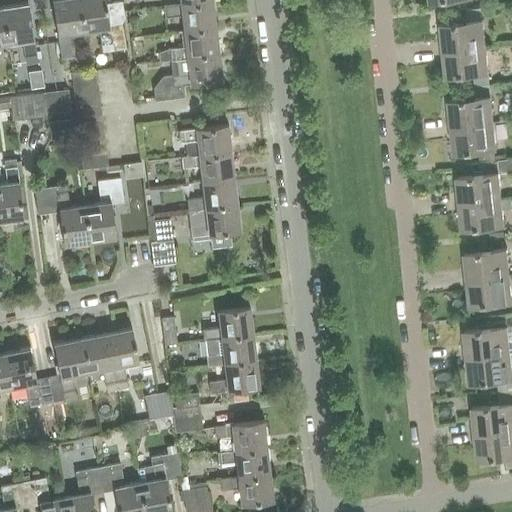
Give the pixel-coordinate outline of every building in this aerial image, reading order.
[(69,35),(83,33),(78,0),(51,0),(61,59),(73,57),(69,35)] [(125,49),(121,24),(124,18),(121,1),(112,2),(114,14),(107,15),(104,0),(78,0),(83,33),(99,30),(102,52),(125,49)] [(215,26),(212,0),(180,4),(163,6),(164,16),(182,14),(184,30),(215,26)] [(27,2),(2,6),(8,44),(22,42),(26,64),(37,62),(27,2)] [(465,9),(467,20),(482,19),(481,7),(465,9)] [(441,23),(444,49),(486,45),(483,19),(441,23)] [(186,46),(168,49),(158,52),(159,60),(172,59),(218,53),(215,26),(184,30),(186,46)] [(486,45),(444,49),(446,75),(488,71),(486,45)] [(172,59),(174,74),(165,75),(153,89),(154,100),(184,96),(182,84),(222,79),(218,53),(172,59)] [(73,84),(73,86),(98,82),(96,70),(71,73),(73,84)] [(99,94),(98,82),(73,86),(74,97),(99,94)] [(69,89),(56,91),(59,114),(71,113),(69,89)] [(56,91),(44,92),(47,115),(59,114),(56,91)] [(44,92),(33,93),(36,117),(47,115),(44,92)] [(33,93),(21,95),(24,118),(36,117),(33,93)] [(74,97),(76,109),(101,106),(99,94),(74,97)] [(12,120),(24,118),(21,95),(9,96),(12,120)] [(449,100),(451,126),(494,121),(491,96),(475,97),(449,100)] [(9,97),(0,98),(0,108),(10,107),(9,97)] [(76,109),(77,121),(102,118),(101,106),(76,109)] [(77,121),(79,133),(104,130),(102,118),(77,121)] [(75,137),(72,119),(49,122),(51,140),(75,137)] [(494,121),(451,126),(454,152),(481,150),(482,161),(495,160),(494,149),(496,148),(494,121)] [(198,139),(200,154),(200,155),(231,152),(227,124),(178,130),(179,141),(198,139)] [(79,133),(80,145),(105,142),(104,130),(79,133)] [(80,145),(82,157),(106,155),(105,142),(80,145)] [(234,177),(231,152),(200,155),(200,154),(181,156),(183,168),(201,166),(203,181),(234,177)] [(108,166),(106,155),(82,157),(83,169),(108,166)] [(7,182),(0,182),(0,220),(24,218),(16,158),(4,160),(7,182)] [(457,176),(459,202),(501,198),(499,172),(496,172),(495,160),(482,161),(483,173),(457,176)] [(99,201),(84,203),(90,241),(116,237),(111,203),(123,201),(120,177),(97,181),(99,201)] [(237,204),(234,177),(203,181),(205,197),(186,199),(188,210),(206,208),(237,204)] [(69,205),(66,184),(34,189),(38,213),(59,210),(64,244),(90,241),(84,203),(69,205)] [(504,224),(501,198),(459,202),(461,228),(504,224)] [(188,210),(190,225),(191,237),(240,231),(237,204),(206,208),(188,210)] [(154,219),(156,240),(172,238),(169,217),(154,219)] [(465,253),(467,279),(509,275),(507,248),(465,253)] [(509,275),(467,279),(470,305),(511,301),(509,275)] [(250,307),(218,311),(220,327),(202,329),(204,340),(205,340),(253,334),(250,307)] [(509,352),(506,326),(505,314),(490,316),(491,327),(464,330),(467,356),(509,352)] [(161,318),(164,344),(177,343),(174,316),(161,318)] [(131,327),(105,332),(117,389),(129,386),(125,366),(139,363),(131,327)] [(105,332),(80,337),(88,373),(103,370),(107,391),(117,389),(105,332)] [(253,334),(205,340),(207,355),(205,355),(207,366),(225,364),(257,360),(253,334)] [(60,373),(47,376),(52,402),(77,397),(72,376),(88,373),(80,337),(53,343),(60,373)] [(30,349),(1,354),(9,389),(26,386),(30,406),(52,402),(47,376),(36,378),(30,349)] [(498,392),(511,390),(511,377),(509,352),(467,356),(470,383),(497,380),(498,392)] [(0,390),(9,389),(1,354),(0,354),(0,390)] [(208,381),(210,392),(260,386),(257,360),(225,364),(227,379),(208,381)] [(475,433),(511,428),(511,390),(498,392),(499,404),(472,407),(475,433)] [(170,391),(157,393),(161,417),(173,415),(172,408),(170,391)] [(198,392),(174,395),(176,408),(200,406),(198,392)] [(157,393),(145,395),(149,419),(161,417),(157,393)] [(176,408),(172,408),(173,415),(174,421),(201,417),(200,406),(176,408)] [(201,417),(174,421),(176,432),(202,429),(201,417)] [(233,434),(235,449),(235,451),(267,447),(264,419),(214,425),(215,436),(233,434)] [(511,455),(511,428),(475,433),(477,459),(511,455)] [(174,444),(167,446),(168,453),(176,452),(174,444)] [(235,449),(217,452),(219,464),(237,461),(239,476),(239,477),(270,473),(267,447),(235,451),(235,449)] [(172,511),(166,480),(183,476),(178,451),(176,452),(168,453),(150,457),(152,465),(137,468),(139,482),(145,511),(172,511)] [(118,511),(145,511),(139,482),(125,485),(121,462),(97,467),(102,492),(114,490),(118,511)] [(94,511),(91,494),(102,492),(97,467),(75,471),(80,493),(64,497),(67,511),(94,511)] [(240,488),(242,503),(273,499),(270,473),(239,477),(239,476),(220,478),(222,490),(240,488)] [(40,511),(67,511),(64,497),(50,499),(45,478),(22,482),(27,507),(39,505),(40,511)] [(180,479),(186,511),(198,511),(194,488),(187,489),(185,482),(188,482),(187,478),(180,479)] [(189,484),(188,482),(185,482),(187,489),(194,488),(198,511),(202,511),(212,510),(206,481),(189,484)] [(15,511),(15,509),(27,507),(22,482),(0,487),(5,508),(0,509),(0,511),(15,511)]
